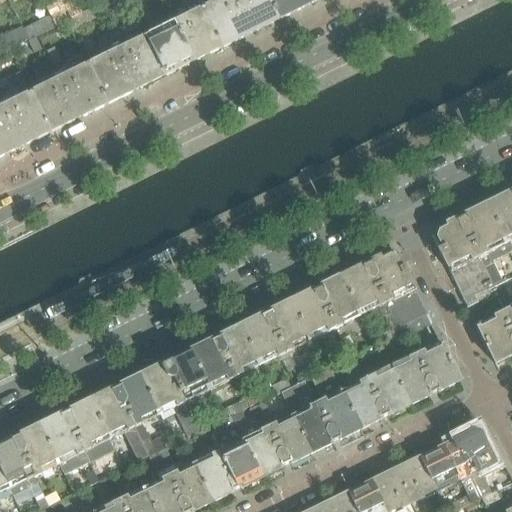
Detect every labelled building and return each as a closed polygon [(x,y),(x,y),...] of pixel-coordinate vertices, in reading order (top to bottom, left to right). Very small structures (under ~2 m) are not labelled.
[(277,23),(265,0),(220,0),(200,10),(220,51),(277,23)] [(322,0),(265,0),(277,23),(322,0)] [(82,16),(82,15),(75,2),(48,15),(55,29),(67,24),(82,16)] [(71,32),(98,19),(94,9),(82,15),(82,16),(67,24),(71,32)] [(220,51),(200,10),(144,38),(163,78),(220,51)] [(54,29),(49,18),(40,22),(46,33),(54,29)] [(24,43),(19,31),(3,39),(8,50),(24,43)] [(163,78),(144,38),(115,52),(107,36),(96,41),(104,57),(87,66),(106,107),(163,78)] [(41,51),(36,40),(28,44),(34,55),(41,51)] [(61,65),(54,50),(46,53),(54,69),(61,65)] [(106,107),(87,66),(30,94),(49,135),(106,107)] [(0,158),(49,135),(30,94),(16,101),(13,94),(6,97),(0,85),(0,158)] [(511,194),(486,207),(504,242),(510,255),(511,253),(511,194)] [(484,252),(504,242),(486,207),(433,233),(432,238),(450,276),(480,261),(487,257),(484,252)] [(426,318),(396,255),(391,254),(340,279),(360,316),(377,308),(378,311),(388,330),(381,333),(384,339),(392,335),(393,338),(404,333),(402,330),(426,318)] [(500,279),(492,264),(484,268),(492,283),(500,279)] [(360,316),(340,279),(291,303),(309,341),(323,334),(325,337),(342,328),(341,325),(343,324),(360,316)] [(511,356),(511,314),(509,315),(507,311),(500,315),(489,293),(486,294),(488,299),(484,301),(493,318),(476,327),(495,366),(511,356)] [(291,350),(309,341),(291,303),(240,329),(258,365),(274,358),(275,361),(293,353),(291,350)] [(414,336),(431,327),(426,318),(402,330),(404,333),(407,339),(414,336)] [(240,374),(258,365),(240,329),(188,354),(206,391),(222,383),(224,386),(242,378),(240,374)] [(419,346),(414,336),(407,339),(412,349),(419,346)] [(358,356),(348,338),(341,341),(345,349),(350,360),(354,358),(358,356)] [(350,360),(345,349),(336,353),(342,364),(345,362),(345,363),(350,360)] [(459,383),(442,349),(425,358),(422,354),(415,357),(411,350),(403,354),(409,366),(392,374),(409,408),(459,383)] [(365,353),(358,356),(354,358),(358,367),(369,361),(365,353)] [(184,406),(192,402),(190,399),(206,391),(188,354),(140,378),(158,415),(173,407),(174,410),(173,411),(187,440),(199,435),(198,434),(193,423),(184,406)] [(360,371),(358,367),(354,358),(350,360),(345,363),(352,375),(360,371)] [(296,369),(291,359),(287,361),(292,372),(296,369)] [(292,372),(287,361),(283,363),(288,373),(292,372)] [(307,380),(300,368),(292,372),(298,384),(307,380)] [(356,425),(343,397),(342,395),(330,370),(311,379),(321,402),(307,410),(309,414),(293,422),(311,456),(359,432),(356,425)] [(409,408),(392,374),(378,380),(376,376),(359,385),(361,389),(343,397),(356,425),(359,432),(409,408)] [(140,423),(158,415),(140,378),(90,403),(109,441),(123,434),(138,465),(149,460),(157,455),(174,447),(168,435),(150,443),(143,428),(140,425),(140,423)] [(291,389),(286,380),(270,388),(275,397),(291,389)] [(291,389),(281,394),(287,406),(298,401),(310,395),(304,383),(299,385),(291,389)] [(256,407),(250,396),(243,399),(244,401),(249,410),(251,409),(256,407)] [(311,456),(293,422),(288,410),(280,414),(273,399),(256,407),(251,409),(258,423),(255,425),(260,434),(259,435),(261,439),(245,447),(261,480),(311,456)] [(249,410),(244,401),(224,411),(228,419),(249,410)] [(84,457),(92,453),(90,450),(109,441),(90,403),(39,428),(58,466),(64,477),(88,465),(84,457)] [(261,480),(245,447),(229,454),(227,450),(225,451),(221,442),(230,438),(223,424),(206,432),(213,446),(216,445),(220,454),(211,458),(213,462),(195,471),(212,504),(261,480)] [(41,474),(58,466),(39,428),(0,447),(0,474),(11,497),(12,498),(37,486),(40,493),(48,508),(48,509),(56,505),(55,504),(60,502),(59,498),(53,500),(43,479),(41,474)] [(494,469),(478,436),(472,434),(470,435),(469,432),(457,438),(458,441),(443,448),(460,483),(476,475),(477,477),(494,469)] [(176,435),(171,437),(175,446),(186,441),(183,436),(177,438),(176,435)] [(195,453),(190,441),(183,444),(188,456),(195,453)] [(460,483),(443,448),(419,460),(435,492),(446,486),(447,489),(460,483)] [(196,511),(212,504),(195,471),(178,479),(168,458),(161,462),(157,455),(149,460),(160,483),(162,487),(145,495),(154,511),(196,511)] [(435,492),(419,460),(395,471),(413,506),(423,501),(422,498),(430,494),(437,508),(442,506),(435,492)] [(401,511),(413,506),(395,471),(371,483),(385,511),(394,511),(399,510),(399,511),(401,511)] [(92,472),(84,476),(90,488),(98,484),(92,472)] [(131,478),(128,473),(121,476),(124,481),(131,478)] [(0,502),(11,497),(0,474),(0,502)] [(107,479),(99,483),(106,497),(114,493),(107,479)] [(385,511),(371,483),(349,494),(357,511),(385,511)] [(48,508),(40,493),(33,497),(40,511),(48,508)] [(484,508),(499,500),(495,493),(482,500),(480,501),(484,508)] [(357,511),(349,494),(323,507),(326,511),(357,511)] [(154,511),(145,495),(130,502),(128,499),(111,507),(113,511),(110,511),(154,511)] [(471,505),(467,498),(467,497),(450,506),(453,511),(457,511),(464,509),(471,505)] [(67,511),(72,510),(66,500),(59,503),(63,511),(67,511)]
